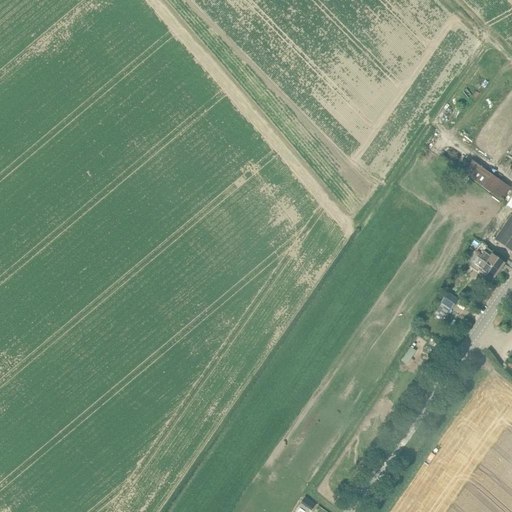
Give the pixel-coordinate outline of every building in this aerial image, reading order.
[(503,201),(511,189),(473,161),(464,173),(503,201)] [(511,253),(511,215),(494,239),(507,250),(511,253)] [(490,257),(484,253),(480,259),(498,272),(505,262),(492,254),(490,257)] [(492,281),(498,272),(480,259),(475,265),(481,269),(480,272),(492,281)] [(451,310),(458,300),(448,293),(441,303),(451,310)] [(305,497),(301,503),(305,505),(309,499),(305,497)]
